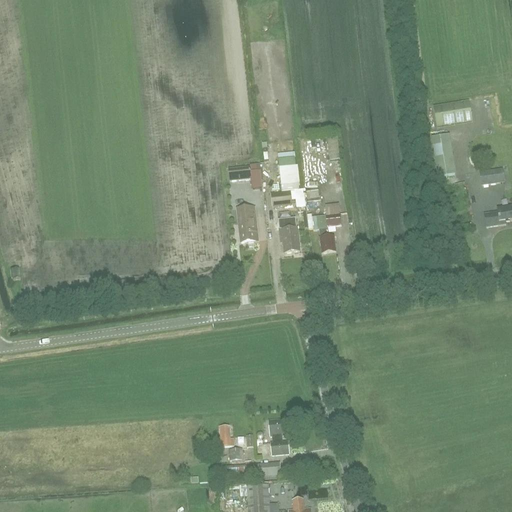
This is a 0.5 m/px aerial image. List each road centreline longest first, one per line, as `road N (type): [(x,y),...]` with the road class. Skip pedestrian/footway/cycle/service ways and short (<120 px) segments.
road 1 (tertiary): [(0,350),(300,306)]
road 2 (tertiary): [(300,306),(511,274)]
road 3 (unclassified): [(357,511),(300,306)]
